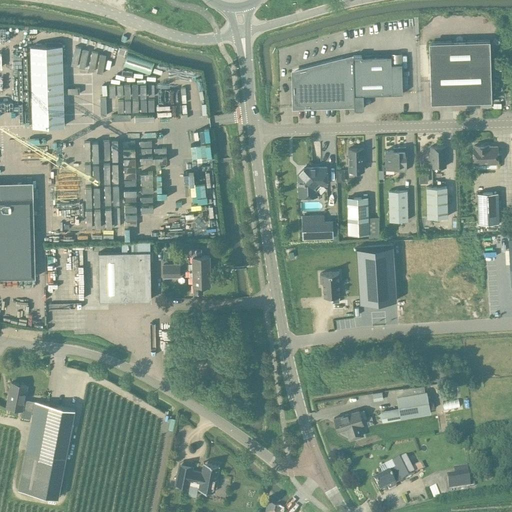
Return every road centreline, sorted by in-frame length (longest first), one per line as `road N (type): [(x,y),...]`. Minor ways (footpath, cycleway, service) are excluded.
road 1 (unclassified): [(316,463),(279,466),(197,408),(96,357),(0,340)]
road 2 (unclassified): [(253,132),(511,124)]
road 3 (unclassified): [(511,323),(284,341)]
road 4 (tertiary): [(284,341),(253,132)]
road 5 (unclassified): [(52,0),(191,40),(236,35)]
road 6 (tertiary): [(316,463),(284,341)]
